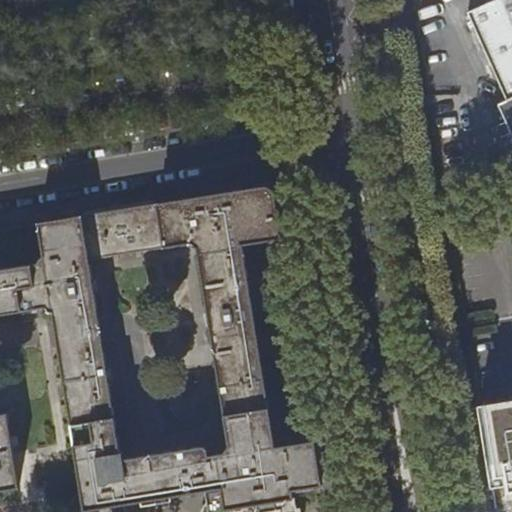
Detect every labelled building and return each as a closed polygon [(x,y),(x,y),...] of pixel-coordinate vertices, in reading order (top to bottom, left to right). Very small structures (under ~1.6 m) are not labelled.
[(507,101),(511,98),(511,10),(507,0),(494,0),(467,12),(507,101)] [(511,98),(507,101),(499,105),(511,132),(511,98)] [(0,511),(0,312),(21,309),(22,314),(35,311),(36,307),(44,307),(53,314),(84,510),(206,490),(208,502),(202,508),(200,511),(299,511),(299,509),(295,509),(292,489),(320,485),(313,440),(272,445),(241,244),(281,238),(273,198),(261,187),(37,223),(42,255),(36,264),(0,270),(0,511)] [(511,400),(476,406),(489,488),(511,484),(511,400)] [(5,411),(0,412),(0,491),(17,489),(5,411)]
